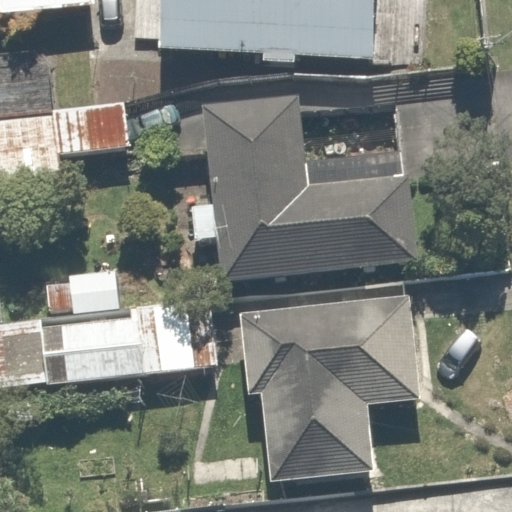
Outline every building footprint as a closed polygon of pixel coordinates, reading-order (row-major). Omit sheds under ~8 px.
[(85,0),(0,0),(0,46),(87,43),(85,0)] [(381,0),(168,0),(164,88),(377,98),(381,0)] [(293,132),(212,141),(231,313),(413,294),(404,210),(303,221),(293,132)] [(115,145),(0,150),(0,213),(56,211),(55,189),(117,186),(115,145)] [(125,304),(121,253),(0,263),(0,391),(221,373),(218,326),(180,330),(177,299),(125,304)] [(398,335),(222,348),(228,428),(244,427),(250,511),(349,511),(368,511),(362,429),(405,426),(398,335)]
